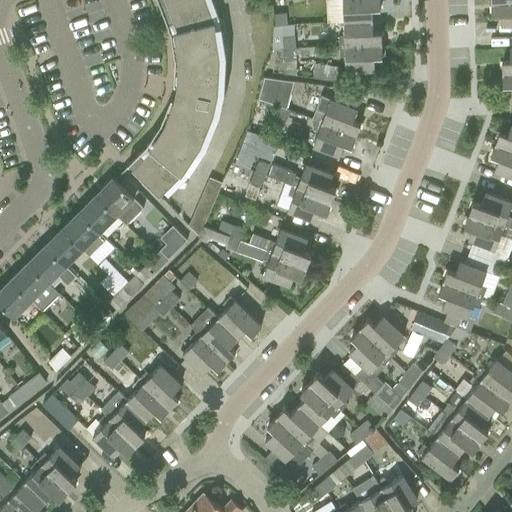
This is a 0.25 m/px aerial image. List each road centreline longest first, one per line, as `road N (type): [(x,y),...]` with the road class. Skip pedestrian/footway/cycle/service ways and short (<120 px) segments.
road 1 (residential): [(216,463),(235,405),(386,238),(436,90),(433,0)]
road 2 (residential): [(0,231),(47,181),(0,38)]
